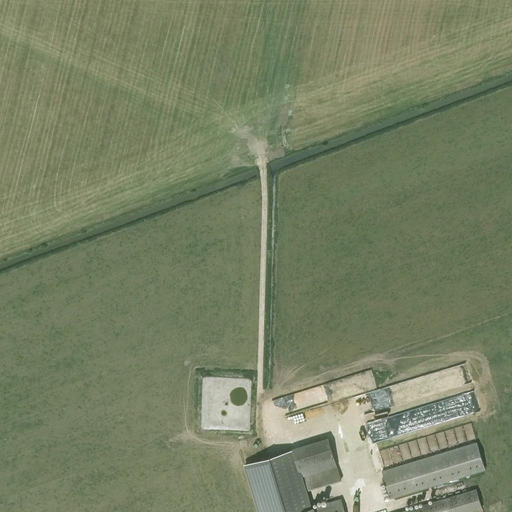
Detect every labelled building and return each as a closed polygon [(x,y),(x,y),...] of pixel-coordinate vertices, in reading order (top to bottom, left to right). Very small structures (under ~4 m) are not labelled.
[(375,385),(371,370),(341,378),(345,394),(375,385)] [(295,415),(298,427),(309,424),(309,423),(323,419),(324,424),(334,421),(332,409),(327,410),(326,407),(320,408),(321,413),(302,418),(301,413),(295,415)] [(345,511),(341,498),(313,507),(308,492),(342,481),(337,466),(329,437),(289,449),(243,462),(258,511),(345,511)] [(382,471),(390,498),(485,469),(477,442),(382,471)] [(476,489),(399,511),(469,511),(482,508),(476,489)]
